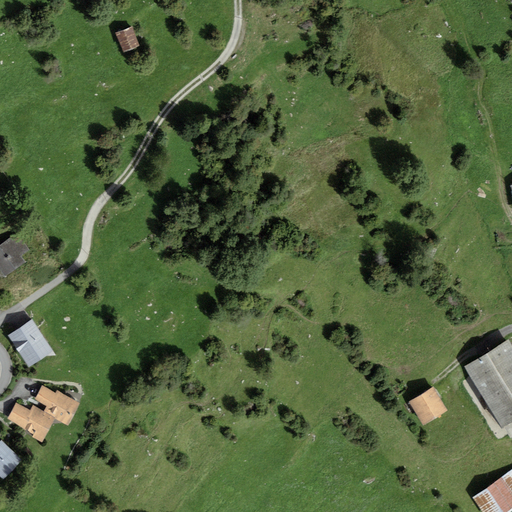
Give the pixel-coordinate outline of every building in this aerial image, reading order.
[(131,31),(114,37),(121,55),(138,48),(131,31)] [(0,245),(0,268),(5,276),(25,262),(21,257),(30,251),(17,234),(0,245)] [(53,352),(32,319),(8,335),(29,367),(53,352)] [(511,345),(509,340),(464,366),(502,429),(505,427),(511,437),(511,436),(511,345)] [(47,406),(44,412),(55,418),(69,425),(81,403),(57,391),(55,393),(42,386),(35,400),(47,406)] [(423,426),(448,410),(432,387),(408,403),(423,426)] [(21,427),(34,435),(32,438),(42,443),(43,440),(55,418),(44,412),(33,406),(30,410),(17,403),(7,420),(21,427)] [(0,475),(3,479),(22,459),(2,440),(0,442),(0,475)] [(511,469),(472,498),(482,511),(506,511),(511,508),(511,469)]
